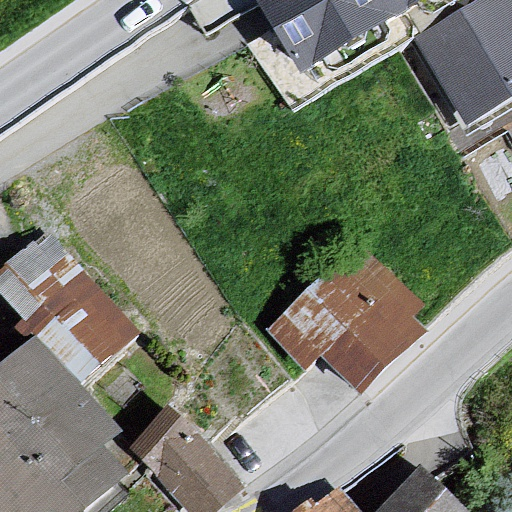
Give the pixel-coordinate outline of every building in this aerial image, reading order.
[(262,0),(262,1),(317,93),(475,0),(262,0)] [(511,0),(493,0),(413,50),(470,143),(511,116),(511,0)] [(142,336),(50,232),(0,276),(0,299),(36,340),(84,392),(142,336)] [(358,254),(274,335),(353,417),(438,335),(358,254)] [(36,340),(0,370),(0,511),(106,511),(131,493),(122,484),(132,474),(108,450),(126,433),(84,392),(36,340)] [(189,425),(170,408),(133,448),(188,511),(223,511),(248,490),(189,425)] [(462,511),(431,478),(390,511),(462,511)] [(351,511),(338,493),(313,511),(351,511)]
